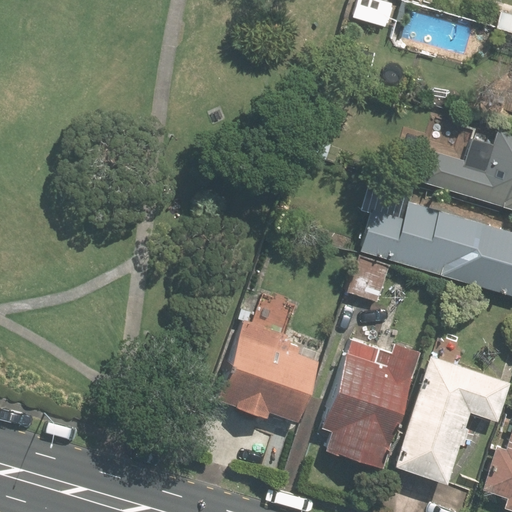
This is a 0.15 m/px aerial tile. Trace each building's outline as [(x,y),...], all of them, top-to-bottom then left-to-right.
[(389,0),(387,0),(351,0),(347,17),(383,26),(389,0)] [(511,128),(493,123),(480,168),(419,150),(410,182),(511,212),(511,128)] [(511,233),(403,202),(396,224),(364,214),(353,252),(388,262),(511,298),(511,233)] [(388,262),(353,252),(341,293),(376,303),(388,262)] [(286,334),(237,319),(212,402),(291,426),(313,356),(282,347),(286,334)] [(371,472),(413,350),(389,341),(385,352),(348,339),(318,425),(325,428),(316,453),(371,472)] [(506,382),(424,353),(384,469),(438,488),(464,412),(492,422),(506,382)] [(511,511),(511,411),(500,445),(489,442),(473,487),(499,496),(494,509),(503,511),(511,511)]
